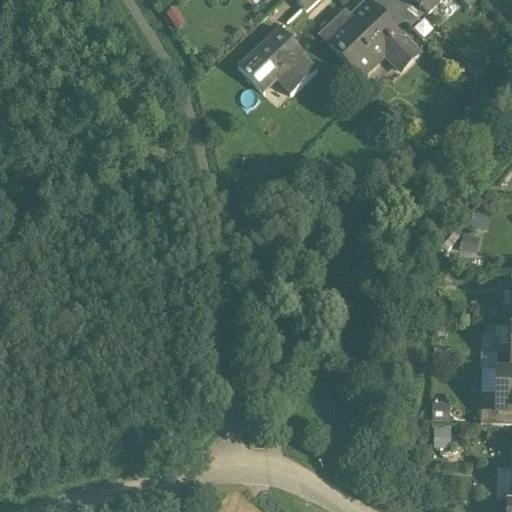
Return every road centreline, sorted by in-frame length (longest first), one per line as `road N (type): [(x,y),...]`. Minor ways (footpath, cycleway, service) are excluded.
road 1 (track): [(269,469),(511,157)]
road 2 (residential): [(72,511),(239,466),(282,474),(347,511)]
